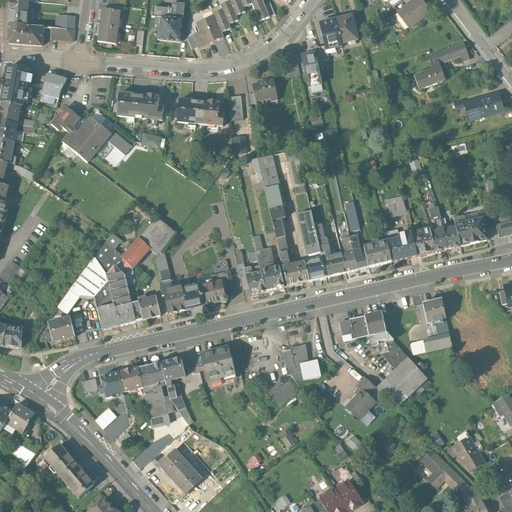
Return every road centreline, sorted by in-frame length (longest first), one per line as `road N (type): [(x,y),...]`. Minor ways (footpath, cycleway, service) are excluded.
road 1 (tertiary): [(511,260),(82,358),(39,399)]
road 2 (residential): [(81,61),(208,72),(238,65),(271,49),(311,0)]
road 3 (primary): [(154,511),(106,456),(39,399)]
